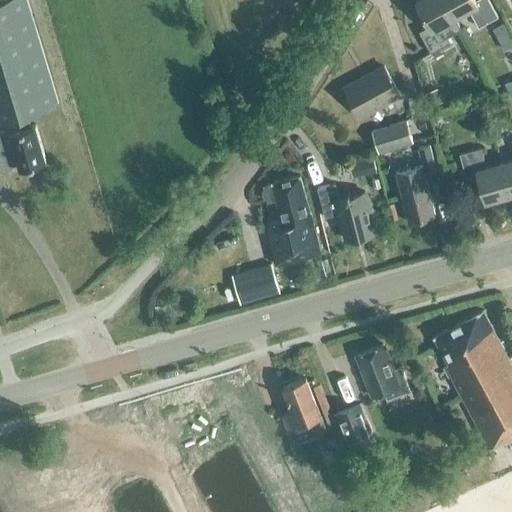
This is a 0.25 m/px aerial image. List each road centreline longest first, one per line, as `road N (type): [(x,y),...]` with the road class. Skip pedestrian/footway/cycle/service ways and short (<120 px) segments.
road 1 (secondary): [(0,401),(511,257)]
road 2 (residential): [(193,221),(264,149),(359,0)]
road 3 (unknown): [(183,511),(152,464),(109,461),(91,446),(67,383)]
